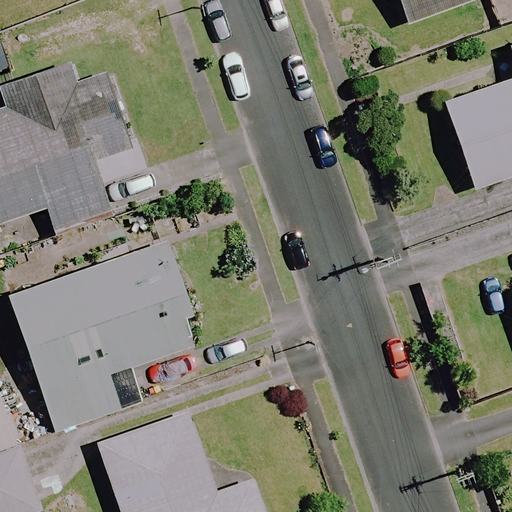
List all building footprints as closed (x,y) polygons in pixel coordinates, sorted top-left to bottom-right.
[(397,0),(407,27),(483,0),(397,0)] [(511,47),(508,49),(511,61),(511,82),(443,105),(471,193),(511,179),(511,47)] [(121,156),(91,63),(10,89),(16,107),(0,111),(0,227),(48,212),(53,230),(108,213),(92,165),(121,156)] [(200,346),(166,246),(8,300),(54,435),(120,412),(108,377),(200,346)] [(20,431),(9,398),(0,401),(0,511),(38,511),(12,434),(20,431)] [(214,496),(187,416),(97,447),(119,511),(260,511),(251,483),(214,496)]
